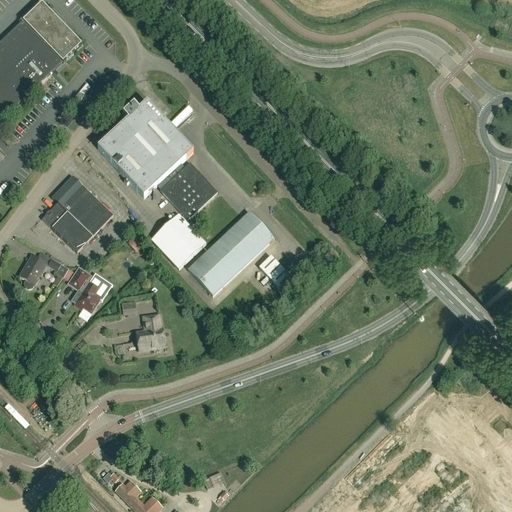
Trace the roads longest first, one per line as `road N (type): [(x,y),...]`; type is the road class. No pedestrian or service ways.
road 1 (tertiary): [(108,432),(350,340),(406,308),(481,230),(503,154)]
road 2 (primary): [(511,351),(164,0)]
road 3 (unclassified): [(338,242),(182,76),(160,64),(135,66)]
road 4 (unclassified): [(0,239),(135,66)]
road 5 (unclassified): [(300,511),(440,368)]
road 6 (tertiary): [(505,99),(418,32),(389,33),(353,54)]
road 7 (unclassified): [(108,432),(0,302)]
road 8 (tertiary): [(353,54),(393,46),(420,51),(486,113)]
road 9 (tertiary): [(353,54),(296,52),(232,0)]
road 10 (tertiary): [(14,511),(108,432)]
